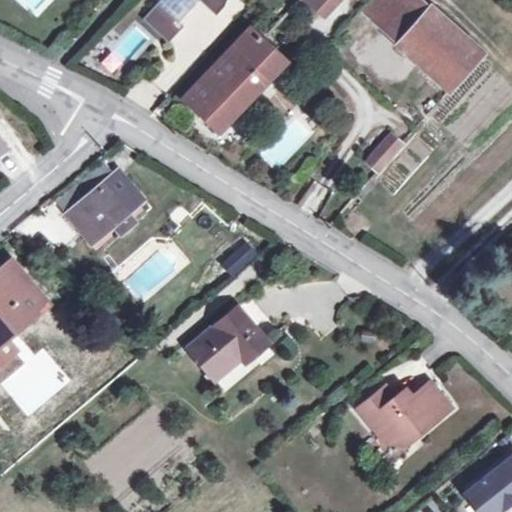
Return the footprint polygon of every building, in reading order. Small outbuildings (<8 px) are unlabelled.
[(160,0),(158,3),(179,22),(199,0),(160,0)] [(199,0),(216,16),(225,7),(227,0),(199,0)] [(388,0),(372,18),(400,43),(430,9),(419,0),(388,0)] [(158,3),(143,20),(168,43),(184,27),(179,22),(158,3)] [(432,7),(430,9),(400,43),(399,45),(451,91),(484,55),(432,7)] [(185,98),(220,131),(285,61),(252,29),(185,98)] [(457,113),(452,133),(470,138),(476,118),(457,113)] [(390,132),(362,161),(378,176),(406,148),(390,132)] [(136,203),(114,177),(102,163),(55,203),(64,213),(62,215),(96,255),(146,214),(136,203)] [(120,171),(114,177),(136,203),(142,197),(120,171)] [(219,265),(231,278),(256,256),(245,243),(219,265)] [(0,332),(4,329),(8,335),(42,306),(10,267),(0,275),(0,332)] [(245,352),(250,358),(268,345),(238,308),(188,348),(214,379),(239,357),(245,352)] [(0,341),(8,335),(4,329),(0,332),(0,341)] [(245,352),(239,357),(244,363),(250,358),(245,352)] [(383,389),(357,410),(385,443),(395,435),(403,445),(450,407),(430,383),(411,398),(405,391),(393,401),(383,389)] [(511,455),(465,494),(479,511),(497,511),(511,500),(511,455)]
